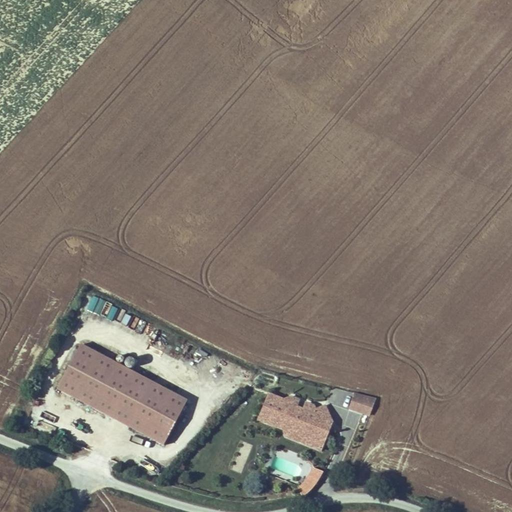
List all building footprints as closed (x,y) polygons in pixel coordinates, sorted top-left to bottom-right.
[(101,297),(94,311),(113,320),(119,306),(101,297)] [(126,358),(125,366),(134,367),(135,358),(126,358)] [(202,416),(93,366),(72,412),(181,462),(202,416)] [(394,400),(372,395),(367,411),(387,417),(394,400)] [(300,408),(285,405),(280,431),(298,434),(302,441),(314,436),(319,447),(344,437),(341,430),(348,427),(341,411),(332,415),(330,411),(321,415),(312,413),(308,404),(300,408)] [(38,422),(36,427),(47,430),(49,425),(38,422)] [(344,437),(319,447),(337,454),(344,437)] [(243,443),(239,459),(247,460),(250,444),(243,443)] [(298,491),(308,497),(323,472),(312,466),(298,491)] [(344,477),(334,474),(332,477),(330,481),(328,484),(325,488),(323,491),(319,494),(323,503),(327,501),(330,498),(333,495),(336,491),(338,488),(341,482),(344,477)]
